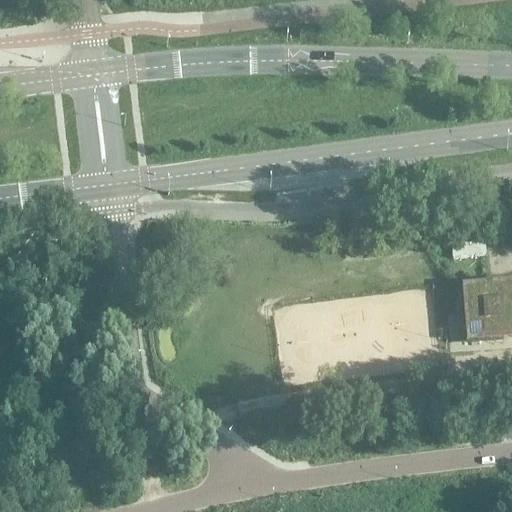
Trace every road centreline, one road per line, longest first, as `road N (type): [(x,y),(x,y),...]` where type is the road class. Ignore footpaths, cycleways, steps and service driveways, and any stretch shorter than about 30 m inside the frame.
road 1 (primary): [(511,65),(258,59),(92,75)]
road 2 (primary): [(107,184),(511,133)]
road 3 (unclassified): [(241,490),(226,453),(142,399),(130,382),(107,184)]
road 4 (unclassified): [(511,452),(241,490)]
